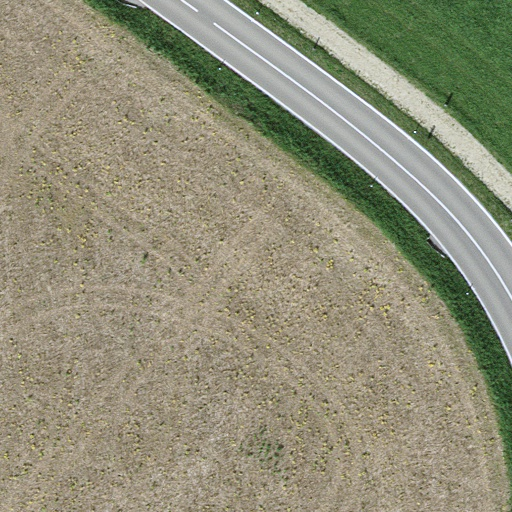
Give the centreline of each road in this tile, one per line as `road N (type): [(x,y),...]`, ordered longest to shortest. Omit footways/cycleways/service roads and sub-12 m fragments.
road 1 (tertiary): [(511,291),(449,208),(397,160),(180,0)]
road 2 (track): [(275,0),(490,169),(511,197)]
